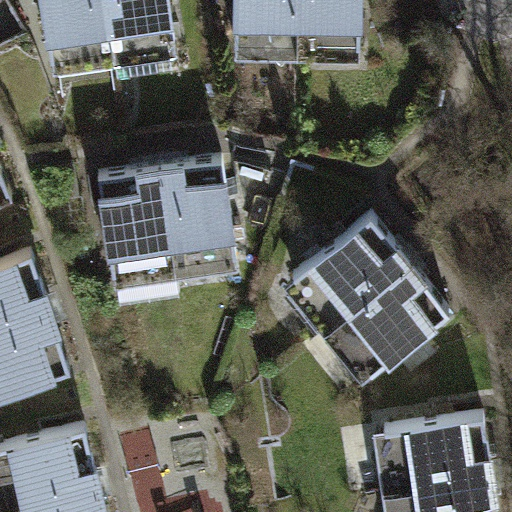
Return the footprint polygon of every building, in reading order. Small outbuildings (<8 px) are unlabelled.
[(110,0),(45,0),(57,70),(120,59),(110,0)] [(174,0),(110,0),(120,59),(183,49),(174,0)] [(304,0),(240,0),(241,54),(304,54),(304,0)] [(368,0),(304,0),(304,54),(368,54),(368,0)] [(0,209),(22,200),(0,147),(0,209)] [(227,160),(164,169),(180,271),(243,262),(227,160)] [(78,164),(52,168),(57,201),(83,198),(78,164)] [(164,169),(101,179),(117,281),(180,271),(164,169)] [(413,262),(375,212),(291,273),(329,324),(413,262)] [(0,330),(52,314),(33,254),(0,263),(0,330)] [(451,313),(413,262),(329,324),(367,375),(451,313)] [(0,396),(71,375),(52,314),(0,330),(0,396)] [(496,475),(488,412),(385,426),(394,488),(496,475)] [(106,486),(91,424),(0,446),(0,490),(5,510),(106,486)] [(501,511),(496,475),(394,488),(396,511),(501,511)] [(112,511),(106,486),(5,510),(5,511),(112,511)]
